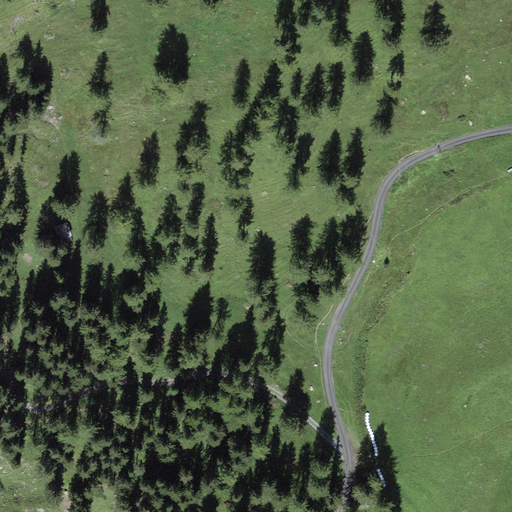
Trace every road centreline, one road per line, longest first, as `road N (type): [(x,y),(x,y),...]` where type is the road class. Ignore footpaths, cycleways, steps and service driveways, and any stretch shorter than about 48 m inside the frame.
road 1 (track): [(343,450),(328,339),(373,239),(384,184),(429,150),(511,127)]
road 2 (track): [(0,369),(34,410),(110,382),(225,374),(277,392),(343,450)]
